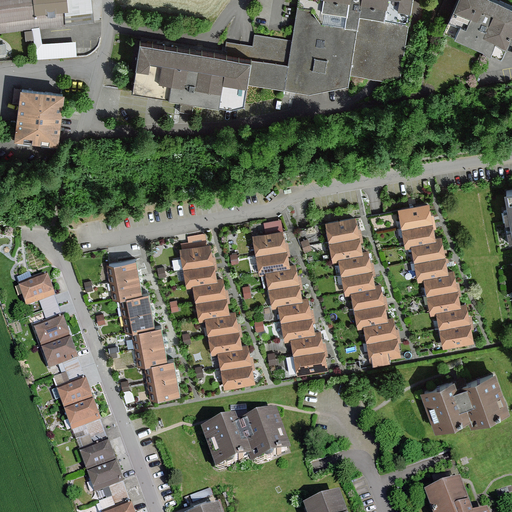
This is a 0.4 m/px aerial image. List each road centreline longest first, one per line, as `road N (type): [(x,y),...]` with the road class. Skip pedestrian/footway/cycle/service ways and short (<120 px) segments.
road 1 (residential): [(89,243),(260,212),(307,191),(511,156)]
road 2 (residential): [(57,246),(158,511)]
road 3 (residential): [(0,70),(102,62),(108,0)]
road 4 (unknown): [(240,0),(206,38),(108,16)]
